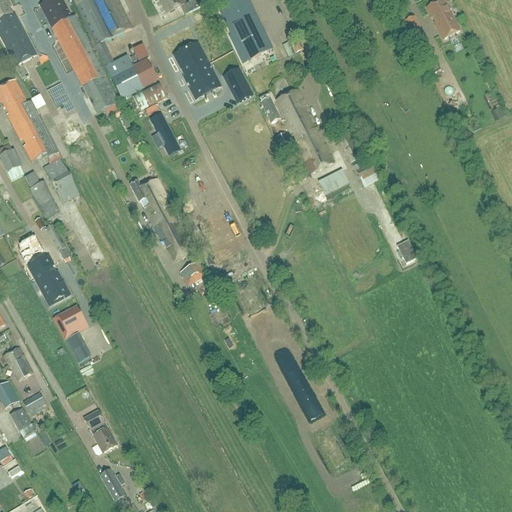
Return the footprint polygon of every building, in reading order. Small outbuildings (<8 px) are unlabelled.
[(11,9),(6,0),(0,0),(0,37),(17,68),(37,57),(14,16),(12,16),(9,10),(11,9)] [(66,9),(60,0),(53,0),(39,8),(79,81),(84,91),(105,79),(106,79),(69,8),(66,9)] [(75,0),(73,1),(106,70),(114,66),(104,45),(113,40),(132,31),(116,0),(75,0)] [(153,0),(163,17),(165,16),(166,16),(181,9),(185,17),(210,4),(208,0),(186,0),(189,5),(186,6),(182,0),(153,0)] [(247,0),(213,0),(231,38),(230,39),(242,66),(254,60),(249,51),(268,43),(247,0)] [(428,10),(444,41),(459,33),(443,2),(428,10)] [(406,32),(417,26),(414,19),(402,25),(406,32)] [(432,54),(425,40),(413,46),(421,60),(432,54)] [(198,45),(173,57),(179,68),(179,67),(184,76),(182,77),(184,80),(187,86),(189,85),(191,90),(189,91),(195,102),(221,89),(209,67),(198,45)] [(296,55),(302,52),(298,45),(293,48),(296,55)] [(144,48),(133,53),(138,64),(149,59),(144,48)] [(134,95),(158,82),(147,62),(124,74),(134,95)] [(223,80),(237,106),(241,104),(253,97),(239,71),(223,80)] [(119,105),(105,79),(84,91),(97,116),(119,105)] [(27,105),(15,82),(0,90),(0,105),(3,112),(6,110),(9,115),(7,117),(21,143),(23,142),(26,147),(23,148),(32,164),(47,156),(49,160),(48,160),(50,167),(43,171),(62,206),(79,197),(60,162),(62,160),(58,155),(59,154),(57,151),(41,118),(40,118),(40,119),(36,111),(34,108),(31,103),(27,105)] [(141,114),(168,101),(159,84),(132,98),(141,114)] [(334,166),(320,136),(297,92),(275,104),(297,149),(293,152),(283,131),(274,135),(299,185),(307,182),(312,180),(310,177),(311,177),(334,166)] [(261,106),(271,127),(280,123),(270,102),(261,106)] [(191,113),(200,129),(216,120),(206,104),(191,113)] [(161,116),(150,122),(158,137),(152,139),(158,150),(163,147),(169,159),(180,153),(161,116)] [(123,135),(130,147),(137,144),(131,131),(123,135)] [(352,133),(339,140),(352,166),(365,160),(352,133)] [(245,142),(251,154),(256,151),(250,139),(245,142)] [(368,161),(353,169),(361,185),(376,178),(368,161)] [(319,195),(345,187),(341,174),(315,181),(319,195)] [(30,175),(10,186),(19,202),(29,197),(25,189),(35,183),(30,175)] [(165,197),(157,181),(141,190),(137,184),(130,188),(139,205),(141,204),(145,211),(144,212),(161,244),(163,244),(173,264),(192,254),(166,206),(165,197)] [(41,184),(27,190),(42,222),(55,216),(41,184)] [(40,233),(46,230),(40,221),(35,224),(40,233)] [(46,258),(35,239),(17,249),(33,279),(51,269),(54,267),(48,257),(46,258)] [(54,275),(51,269),(33,279),(50,309),(71,297),(57,273),(54,275)] [(182,285),(199,282),(196,269),(179,272),(182,285)] [(52,315),(59,337),(84,329),(76,307),(52,315)] [(77,337),(64,344),(78,368),(79,367),(87,362),(90,360),(77,337)] [(18,384),(33,376),(25,361),(19,350),(4,359),(18,384)] [(0,401),(6,411),(19,404),(8,385),(0,389),(0,401)] [(39,396),(23,405),(29,415),(34,412),(37,416),(45,411),(42,408),(45,406),(39,396)] [(31,427),(22,411),(10,418),(19,434),(31,427)] [(103,456),(118,448),(99,414),(84,422),(103,456)] [(21,474),(14,462),(0,470),(0,486),(0,487),(12,480),(17,487),(25,482),(20,474),(21,474)] [(115,504),(125,498),(110,472),(100,478),(112,499),(115,504)] [(90,511),(92,511),(84,497),(85,496),(81,489),(78,484),(72,487),(74,493),(80,503),(85,511),(90,511)]
